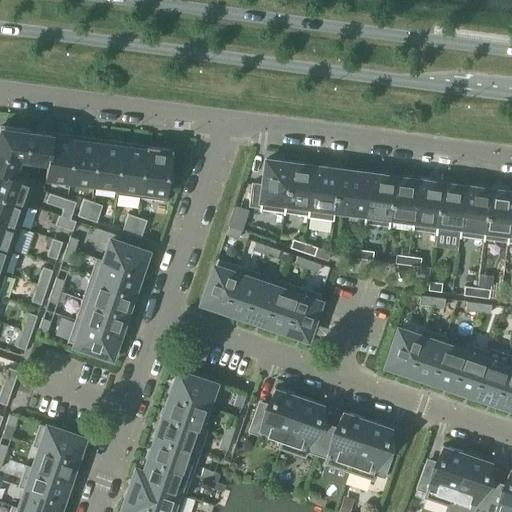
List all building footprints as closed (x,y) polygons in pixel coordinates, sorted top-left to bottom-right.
[(0,168),(12,173),(18,156),(47,160),(45,176),(51,133),(36,131),(28,130),(29,128),(0,123),(0,168)] [(51,133),(45,176),(69,179),(75,137),(60,135),(60,137),(53,136),(53,134),(51,133)] [(77,137),(75,137),(69,179),(93,182),(99,140),(84,138),(84,140),(77,139),(77,137)] [(101,140),(99,140),(93,182),(116,186),(115,194),(116,194),(123,143),(108,141),(107,144),(100,143),(101,140)] [(124,143),(123,143),(116,194),(140,197),(146,146),(147,144),(146,144),(146,146),(132,144),(131,147),(124,146),(124,143)] [(172,148),(147,144),(146,146),(140,197),(165,200),(171,149),(172,148)] [(282,214),(283,214),(290,165),(290,163),(279,161),(265,159),(262,184),(251,182),(248,206),(259,207),(259,208),(258,210),(260,210),(260,209),(283,212),(282,214)] [(306,217),(307,217),(314,166),(301,164),(290,163),(290,165),(283,214),(284,214),(284,212),(306,216),(306,217)] [(364,223),(365,223),(371,173),(357,171),(346,170),(342,169),(339,169),(327,167),(314,166),(307,217),(308,217),(309,205),(334,209),(338,209),(341,210),(364,213),(363,224),(364,224),(364,223)] [(0,195),(28,204),(36,181),(11,174),(12,173),(0,168),(0,195)] [(388,228),(390,216),(395,179),(395,177),(383,175),(371,173),(365,223),(387,226),(387,227),(388,228)] [(412,229),(419,180),(405,178),(395,177),(395,179),(390,216),(412,219),(410,231),(412,231),(412,229)] [(436,232),(442,185),(443,183),(431,181),(419,180),(412,229),(434,232),(434,234),(436,234),(436,232)] [(460,236),(466,186),(453,184),(443,183),(442,185),(436,232),(458,235),(458,237),(459,237),(460,236)] [(483,239),(484,239),(490,191),(490,189),(478,188),(466,186),(460,236),(482,239),(482,240),(483,240),(483,239)] [(507,242),(511,206),(511,192),(500,190),(490,189),(490,191),(484,239),(506,242),(506,243),(507,243),(507,242)] [(45,202),(62,208),(66,199),(49,193),(45,202)] [(0,220),(20,227),(28,204),(0,195),(0,220)] [(77,215),(86,219),(92,202),(82,198),(77,215)] [(62,208),(60,216),(69,219),(71,213),(75,202),(66,199),(62,208)] [(92,202),(86,219),(96,222),(101,205),(92,202)] [(121,231),(131,234),(136,217),(127,213),(121,231)] [(69,219),(60,216),(58,215),(55,225),(66,228),(72,230),(75,221),(69,219)] [(136,217),(131,234),(140,237),(146,220),(136,217)] [(0,245),(12,250),(20,227),(0,220),(0,245)] [(225,234),(237,239),(240,230),(228,226),(225,234)] [(69,236),(65,248),(74,251),(78,239),(69,236)] [(46,256),(56,259),(61,242),(52,238),(46,256)] [(289,248),(301,252),(304,243),(292,239),(289,248)] [(95,257),(95,258),(138,273),(143,256),(145,252),(110,240),(103,260),(95,257)] [(252,251),(264,255),(267,246),(255,242),(252,251)] [(304,243),(301,252),(313,256),(316,247),(304,243)] [(0,271),(4,273),(12,250),(0,245),(0,271)] [(267,246),(264,255),(276,259),(279,250),(267,246)] [(74,251),(65,248),(61,260),(70,263),(74,251)] [(347,257),(359,258),(360,250),(348,248),(347,257)] [(360,250),(359,258),(372,260),(373,251),(360,250)] [(394,263),(407,265),(408,256),(395,254),(394,263)] [(293,264),(305,268),(308,260),(296,256),(293,264)] [(408,256),(407,265),(419,266),(420,258),(408,256)] [(95,258),(88,278),(131,293),(138,273),(95,258)] [(202,301),(223,308),(238,265),(216,258),(202,301)] [(308,260),(305,268),(317,272),(320,264),(308,260)] [(223,308),(243,315),(258,272),(238,265),(223,308)] [(42,267),(36,284),(46,287),(52,270),(42,267)] [(243,315),(264,322),(279,279),(278,279),(275,287),(256,280),(259,272),(258,272),(243,315)] [(55,277),(51,289),(60,292),(64,280),(55,277)] [(88,278),(81,299),(124,313),(131,293),(88,278)] [(264,322),(284,329),(299,286),(279,279),(264,322)] [(428,290),(441,292),(443,283),(429,281),(428,290)] [(46,287),(36,284),(31,301),(40,304),(46,287)] [(299,286),(284,329),(305,336),(320,293),(299,286)] [(463,295),(476,297),(477,288),(465,286),(463,295)] [(477,288),(476,297),(488,298),(490,290),(477,288)] [(60,292),(51,289),(47,301),(56,304),(60,292)] [(418,304),(431,305),(432,297),(419,295),(418,304)] [(432,297),(431,305),(443,307),(444,298),(432,297)] [(81,299),(74,319),(117,334),(124,313),(81,299)] [(464,310),(477,312),(478,303),(466,301),(464,310)] [(478,303),(477,312),(489,313),(491,305),(478,303)] [(27,312),(21,329),(30,332),(36,315),(27,312)] [(42,318),(37,330),(46,333),(50,321),(42,318)] [(117,334),(74,319),(67,341),(110,355),(117,334)] [(386,364),(408,371),(423,329),(422,328),(419,336),(398,329),(386,364)] [(30,332),(21,329),(15,346),(24,350),(30,332)] [(408,371),(430,379),(444,336),(423,329),(408,371)] [(430,379),(451,386),(466,343),(465,343),(463,351),(443,344),(445,336),(444,336),(430,379)] [(451,386),(473,393),(488,351),(466,343),(451,386)] [(473,393),(495,401),(509,358),(506,366),(486,359),(489,351),(488,351),(473,393)] [(495,401),(511,406),(511,358),(509,358),(495,401)] [(8,367),(2,384),(11,388),(17,371),(8,367)] [(178,372),(170,394),(205,406),(213,384),(178,372)] [(11,388),(2,384),(0,390),(0,402),(6,405),(11,388)] [(279,447),(280,447),(298,395),(274,387),(266,412),(256,408),(257,406),(256,406),(247,432),(258,435),(260,431),(282,439),(279,447)] [(232,405),(241,407),(245,395),(244,395),(236,392),(232,405)] [(170,394),(163,415),(206,430),(207,429),(198,426),(205,406),(170,394)] [(305,451),(315,455),(324,429),(323,432),(313,428),(315,420),(321,403),(298,395),(280,447),(304,455),(305,451)] [(325,462),(348,470),(366,419),(342,411),(337,427),(335,433),(334,435),(333,435),(324,432),(324,431),(324,429),(315,455),(326,458),(325,462)] [(9,414),(5,426),(13,429),(17,417),(9,414)] [(163,415),(156,437),(199,452),(206,430),(163,415)] [(366,419),(348,470),(372,478),(373,475),(383,478),(392,453),(391,452),(391,454),(381,451),(389,427),(366,419)] [(39,423),(31,444),(74,459),(81,438),(39,423)] [(226,424),(222,436),(230,438),(234,427),(226,424)] [(230,438),(222,436),(218,447),(226,450),(230,438)] [(156,437),(148,459),(191,473),(199,452),(156,437)] [(25,464),(24,465),(67,480),(74,459),(31,444),(31,445),(39,448),(33,467),(25,464)] [(424,497),(448,505),(465,453),(442,445),(434,469),(424,466),(425,464),(424,463),(415,489),(426,493),(424,497)] [(472,509),(482,511),(483,511),(492,487),(491,487),(491,489),(481,486),(481,485),(483,477),(489,461),(465,453),(448,505),(449,505),(451,497),(474,504),(472,509)] [(136,469),(133,477),(184,495),(191,473),(148,459),(144,472),(136,469)] [(24,465),(17,485),(60,500),(67,480),(24,465)] [(202,468),(200,476),(212,480),(215,472),(202,468)] [(492,487),(483,511),(511,511),(511,468),(510,468),(504,485),(502,492),(501,492),(501,493),(491,489),(492,487)] [(133,477),(125,499),(163,511),(178,511),(184,495),(133,477)] [(11,505),(10,506),(28,511),(56,511),(60,500),(17,485),(17,486),(25,489),(19,508),(11,505)] [(131,510),(129,511),(163,511),(125,499),(123,507),(131,510)]
